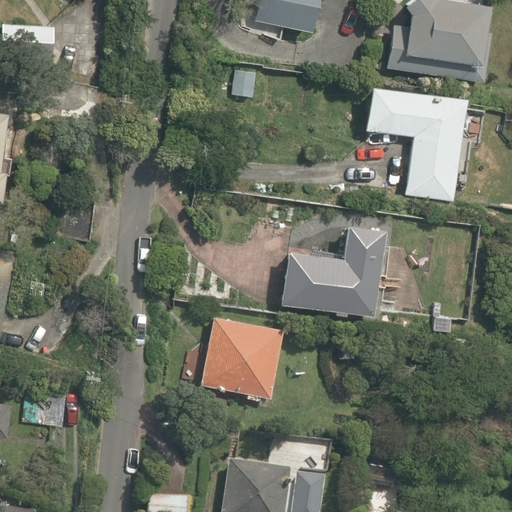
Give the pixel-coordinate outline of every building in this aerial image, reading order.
[(303,33),(311,0),(254,0),(249,19),(303,33)] [(484,7),(480,7),(481,0),(445,0),(446,2),(432,0),(403,0),(396,55),(476,66),(484,7)] [(453,201),(455,186),(467,187),(471,144),(479,145),(482,115),(468,114),(470,98),(451,96),(364,87),(360,129),(410,135),(404,195),(453,201)] [(383,227),(340,221),(336,254),(283,247),(276,306),(371,319),(383,227)] [(0,329),(11,259),(0,257),(0,329)] [(277,328),(211,319),(201,389),(268,399),(277,328)] [(21,399),(18,421),(60,427),(63,404),(21,399)] [(315,511),(316,508),(320,508),(327,445),(267,439),(265,462),(225,458),(219,511),(315,511)] [(180,511),(181,501),(142,499),(141,511),(180,511)]
